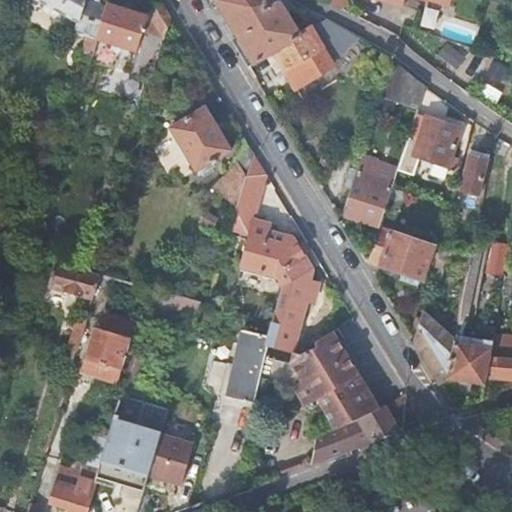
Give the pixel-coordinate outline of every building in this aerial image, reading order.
[(35,10),(41,7),(43,2),(77,20),(75,26),(73,31),(86,35),(79,57),(91,61),(98,39),(109,4),(97,0),(26,0),(27,5),(35,10)] [(279,72),(292,64),(297,74),(324,51),(309,26),(298,32),(278,0),(217,0),(233,28),(228,32),(248,65),(267,54),(279,72)] [(326,0),(344,9),(347,0),(384,0),(400,5),(401,0),(326,0)] [(41,7),(75,26),(77,20),(43,2),(41,7)] [(148,16),(109,4),(98,39),(137,51),(148,16)] [(149,55),(157,57),(159,57),(172,17),(164,4),(150,13),(153,20),(142,53),(149,55)] [(332,64),(324,51),(297,74),(302,82),(332,64)] [(380,91),(419,104),(426,84),(395,62),(390,58),(380,91)] [(155,63),(148,61),(146,67),(141,66),(137,80),(141,81),(140,85),(147,87),(149,81),(155,63)] [(205,107),(171,128),(172,130),(196,171),(231,149),(205,107)] [(424,117),(416,114),(398,168),(415,173),(421,155),(448,164),(460,126),(425,114),(424,117)] [(230,171),(213,190),(236,211),(238,203),(252,157),(256,156),(248,142),(240,151),(229,169),(230,171)] [(468,155),(460,188),(478,194),(487,160),(468,155)] [(253,219),(266,173),(256,156),(252,157),(238,203),(236,211),(230,230),(250,236),(243,264),(275,274),(282,287),(270,335),(244,329),(241,343),(269,349),(270,345),(293,350),(308,300),(315,302),(318,288),(315,282),(310,280),(313,271),(293,238),(270,231),(271,225),(253,219)] [(342,213),(379,225),(392,184),(394,178),(357,165),(342,213)] [(434,243),(379,225),(366,262),(422,279),(434,243)] [(480,251),(473,250),(470,266),(460,319),(466,321),(480,251)] [(48,285),(93,299),(99,275),(87,271),(86,274),(44,262),(40,273),(50,276),(48,285)] [(147,305),(157,308),(179,313),(180,308),(182,298),(152,290),(147,305)] [(197,313),(199,303),(182,298),(180,308),(197,313)] [(153,323),(157,308),(147,305),(142,321),(153,323)] [(455,338),(424,311),(419,334),(414,340),(425,358),(439,381),(449,376),(456,339),(455,338)] [(131,340),(115,334),(120,318),(103,314),(99,330),(95,329),(85,360),(121,372),(131,340)] [(316,400),(333,432),(378,408),(352,360),(336,329),(312,342),(314,346),(302,352),(293,350),(290,362),(266,356),(261,378),(273,381),(277,379),(283,391),(292,387),(303,407),(316,400)] [(510,342),(492,339),(491,346),(486,376),(511,378),(511,337),(511,338),(510,342)] [(449,376),(485,384),(486,376),(491,346),(456,339),(449,376)] [(136,343),(125,383),(135,386),(146,346),(136,343)] [(227,398),(254,405),(261,378),(266,356),(269,349),(241,343),(227,398)] [(398,406),(395,400),(378,408),(333,432),(316,437),(312,465),(314,464),(347,453),(371,443),(400,431),(388,411),(398,406)] [(96,480),(95,482),(115,488),(117,484),(118,478),(147,486),(150,477),(162,436),(162,433),(118,420),(119,416),(115,415),(96,480)] [(162,436),(150,477),(182,486),(194,445),(162,436)] [(67,511),(86,511),(95,482),(96,480),(85,477),(83,481),(77,479),(76,485),(69,484),(73,470),(61,467),(52,497),(57,505),(69,509),(67,511)] [(145,492),(147,486),(118,478),(117,484),(145,492)] [(43,497),(35,494),(29,511),(39,511),(40,511),(47,511),(49,506),(43,497)]
